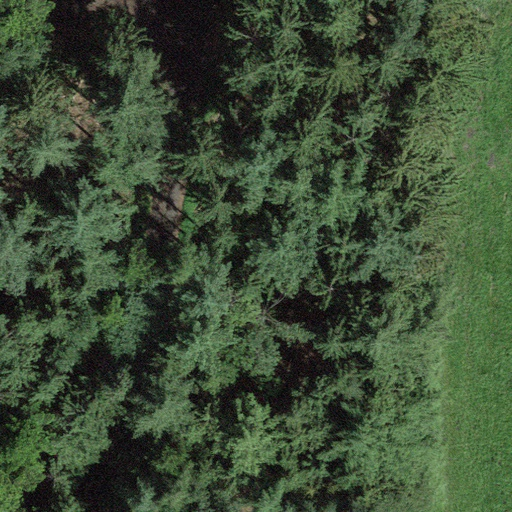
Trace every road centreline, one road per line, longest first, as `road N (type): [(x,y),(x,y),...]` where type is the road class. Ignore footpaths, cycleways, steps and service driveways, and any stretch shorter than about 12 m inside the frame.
road 1 (unclassified): [(111,511),(146,368),(169,221),(187,0)]
road 2 (unclassified): [(0,74),(101,0)]
